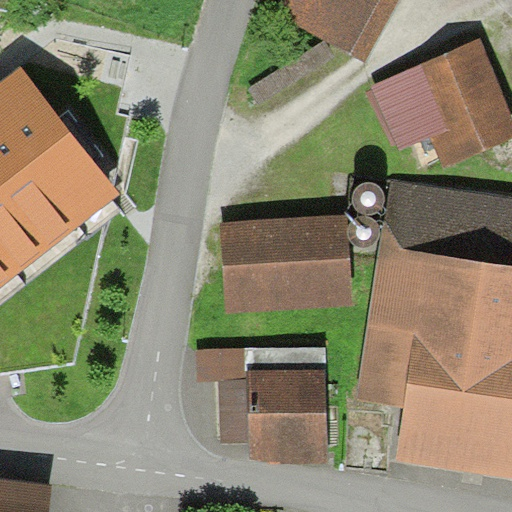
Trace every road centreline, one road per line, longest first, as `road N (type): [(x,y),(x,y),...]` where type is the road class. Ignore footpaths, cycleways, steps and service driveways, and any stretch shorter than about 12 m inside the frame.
road 1 (residential): [(235,0),(200,81),(137,469)]
road 2 (unclassified): [(396,511),(137,469)]
road 3 (unclassified): [(137,469),(0,455)]
